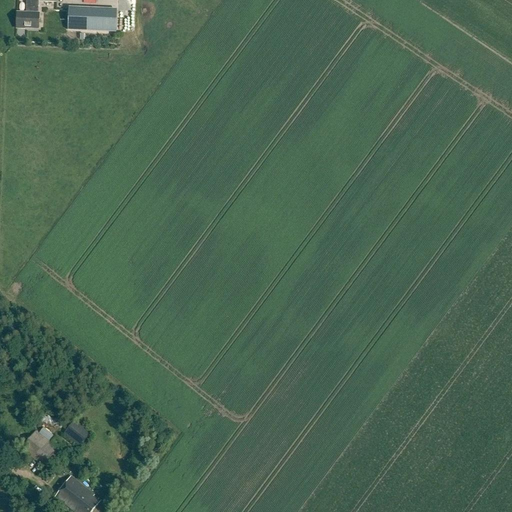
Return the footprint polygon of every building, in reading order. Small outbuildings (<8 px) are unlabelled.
[(56,1),(56,0),(26,0),(28,0),(28,12),(16,12),(16,27),(38,28),(39,13),(38,12),(39,0),(56,1)] [(117,10),(69,7),(68,31),(116,33),(117,10)] [(91,434),(75,420),(63,434),(79,447),(91,434)] [(36,431),(21,450),(43,467),(58,448),(36,431)] [(71,477),(55,497),(73,511),(94,511),(102,502),(99,500),(98,501),(93,498),(95,496),(71,477)]
